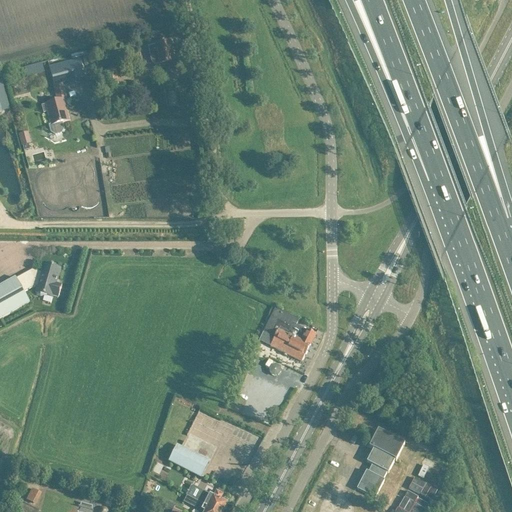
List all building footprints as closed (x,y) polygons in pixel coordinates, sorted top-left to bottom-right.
[(156,45),(156,46),(148,47),(151,61),(152,63),(154,65),(158,65),(174,62),(170,43),(156,45)] [(137,50),(111,55),(114,67),(139,62),(137,50)] [(230,60),(232,75),(242,73),(245,94),(258,92),(254,57),(230,60)] [(79,59),(49,67),(54,86),(84,78),(79,59)] [(117,69),(108,71),(111,86),(120,85),(117,69)] [(46,105),(42,106),(44,113),(48,112),(51,125),(49,126),(51,133),(56,135),(61,134),(64,129),(62,123),(69,121),(63,100),(46,105)] [(193,100),(172,100),(172,108),(193,107),(193,100)] [(26,148),(35,145),(32,134),(22,137),(26,148)] [(44,264),(41,275),(32,272),(17,281),(24,293),(35,287),(37,287),(35,294),(52,299),(53,297),(58,298),(62,286),(56,284),(61,269),(55,267),(55,265),(51,263),(50,266),(44,264)] [(0,319),(29,304),(24,293),(17,281),(15,278),(0,286),(0,319)] [(296,326),(299,320),(275,308),(262,334),(263,335),(260,341),(301,363),(305,356),(308,351),(310,352),(312,352),(313,349),(310,348),(316,336),(296,326)] [(276,366),(272,374),(280,377),(284,370),(276,366)] [(366,472),(357,490),(375,499),(375,498),(384,502),(396,478),(388,474),(395,461),(396,462),(397,460),(401,462),(408,449),(414,453),(412,458),(417,461),(420,456),(415,453),(417,448),(421,441),(409,435),(405,445),(378,431),(369,448),(373,450),(367,463),(373,466),(370,473),(366,472)] [(168,462),(201,478),(209,462),(176,446),(168,462)] [(432,450),(429,456),(447,465),(450,459),(432,450)] [(39,493),(32,489),(27,500),(33,504),(39,493)] [(200,491),(195,501),(216,511),(222,511),(223,511),(225,510),(227,507),(226,506),(227,504),(220,501),(223,495),(216,492),(213,497),(200,491)] [(157,499),(152,510),(158,511),(179,511),(174,510),(175,507),(172,505),(157,499)] [(193,500),(190,506),(201,511),(200,511),(216,511),(195,501),(193,500)]
